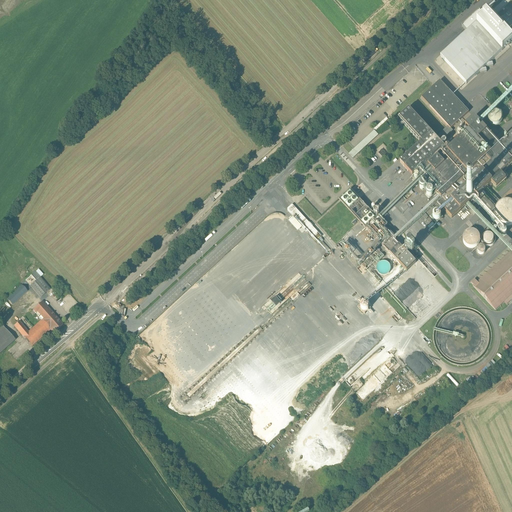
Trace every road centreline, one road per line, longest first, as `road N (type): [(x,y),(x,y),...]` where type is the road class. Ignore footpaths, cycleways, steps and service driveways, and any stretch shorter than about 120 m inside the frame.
road 1 (tertiary): [(0,393),(428,0)]
road 2 (track): [(345,511),(504,374),(511,376)]
road 3 (track): [(287,128),(171,0)]
